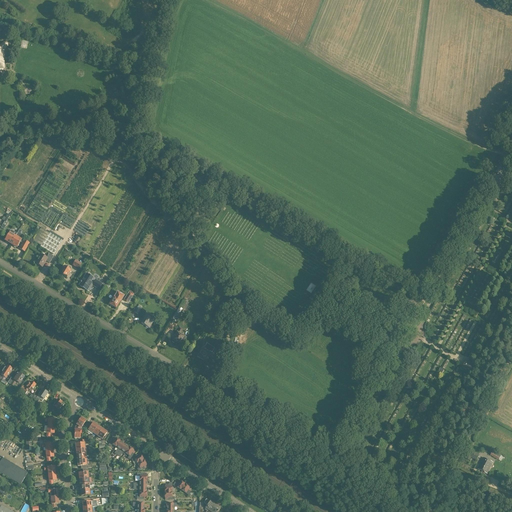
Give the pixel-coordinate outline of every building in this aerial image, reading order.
[(16,154),(25,160),(34,145),(25,139),(16,154)] [(498,155),(493,163),(500,167),(505,158),(498,155)] [(201,188),(206,191),(210,184),(205,181),(201,188)] [(41,228),(34,241),(42,245),(41,247),(55,254),(63,239),(55,234),(54,235),(41,228)] [(16,236),(11,244),(13,246),(13,247),(15,248),(16,247),(17,248),(20,242),(21,240),(18,238),(18,237),(22,231),(19,230),(18,232),(16,236)] [(9,233),(5,241),(5,242),(7,243),(8,243),(11,244),(16,236),(13,234),(13,235),(9,233)] [(22,243),(19,249),(24,252),(29,243),(24,240),(23,241),(21,240),(20,242),(22,243)] [(40,254),(35,264),(42,268),(46,261),(49,263),(53,256),(49,254),(46,258),(40,254)] [(75,260),(72,266),(78,269),(81,264),(75,260)] [(64,266),(59,274),(60,274),(62,276),(63,276),(66,278),(71,270),(70,270),(71,268),(69,266),(68,268),(64,266)] [(486,273),(476,294),(481,297),(491,277),(492,277),(492,276),(486,273)] [(86,274),(79,285),(87,291),(88,289),(89,290),(91,288),(90,287),(92,283),(96,286),(96,287),(99,289),(99,288),(102,290),(105,286),(105,285),(107,282),(104,280),(102,284),(99,282),(98,282),(94,280),(94,279),(92,278),(92,277),(88,274),(87,275),(86,274)] [(307,289),(312,293),(316,285),(311,282),(307,289)] [(129,291),(125,299),(129,302),(134,294),(129,291)] [(116,308),(120,301),(121,302),(124,296),(117,292),(116,294),(115,293),(113,297),(114,297),(109,304),(110,305),(110,306),(112,307),(113,306),(116,308)] [(146,316),(141,323),(146,326),(146,327),(147,328),(148,328),(154,318),(148,314),(147,316),(146,316)] [(181,326),(171,342),(179,346),(181,343),(182,344),(183,343),(185,344),(186,341),(185,340),(186,338),(180,334),(183,328),(181,326)] [(203,346),(197,357),(204,361),(210,351),(212,352),(214,348),(209,345),(210,345),(206,342),(205,344),(206,345),(204,347),(203,346)] [(469,364),(470,363),(467,361),(466,361),(462,367),(463,368),(466,370),(467,369),(472,372),(473,370),(474,371),(476,369),(474,368),(474,367),(469,364)] [(0,371),(0,377),(1,379),(4,374),(7,376),(12,369),(11,368),(11,367),(9,366),(8,367),(7,366),(6,368),(5,368),(1,372),(0,371)] [(8,382),(13,386),(16,382),(19,384),(24,377),(19,374),(18,376),(17,376),(14,380),(11,378),(8,382)] [(24,388),(25,388),(22,386),(19,391),(25,395),(29,390),(31,392),(36,385),(35,384),(32,382),(31,382),(30,384),(29,383),(25,389),(24,388)] [(32,398),(38,403),(40,400),(42,401),(48,393),(47,392),(45,390),(45,391),(42,389),(38,395),(35,393),(32,398)] [(47,409),(52,412),(54,408),(58,410),(61,406),(62,407),(64,404),(58,399),(53,406),(50,404),(47,409)] [(76,425),(77,425),(81,428),(86,421),(81,418),(78,422),(77,421),(76,423),(77,424),(76,425)] [(48,422),(47,426),(55,427),(55,420),(48,419),(45,419),(45,422),(48,422)] [(91,426),(88,430),(93,433),(97,426),(95,425),(96,424),(94,423),(93,424),(93,423),(92,425),(90,423),(88,425),(91,426)] [(55,427),(47,426),(47,433),(46,437),(49,437),(50,434),(54,434),(55,427)] [(93,433),(97,436),(102,429),(100,428),(100,427),(99,426),(98,427),(97,426),(93,433)] [(102,429),(97,436),(102,439),(107,432),(105,431),(105,430),(103,429),(103,430),(102,429)] [(111,441),(108,445),(110,446),(112,444),(116,447),(120,442),(120,441),(116,438),(115,439),(114,438),(112,440),(111,441)] [(76,445),(75,445),(75,447),(76,447),(76,450),(85,449),(84,443),(88,443),(88,440),(80,441),(80,444),(75,444),(76,445)] [(116,451),(114,453),(117,455),(124,445),(120,442),(116,447),(115,450),(116,451)] [(124,445),(117,455),(120,457),(122,453),(124,454),(125,453),(128,447),(124,445)] [(128,447),(125,453),(129,456),(128,458),(130,459),(133,454),(135,452),(133,451),(133,450),(129,447),(128,447)] [(479,455),(468,449),(465,455),(476,460),(479,455)] [(494,450),(491,456),(501,460),(503,454),(494,450)] [(135,460),(137,464),(143,460),(141,456),(140,456),(139,454),(136,456),(136,457),(132,459),(133,461),(135,460)] [(0,472),(20,485),(27,473),(3,459),(4,458),(3,457),(2,458),(0,456),(0,472)] [(478,469),(487,474),(493,462),(483,458),(478,469)] [(78,463),(77,463),(77,466),(78,466),(80,466),(81,469),(91,468),(91,465),(86,465),(86,460),(77,461),(78,463)] [(143,460),(137,464),(139,467),(137,469),(138,471),(143,468),(143,469),(147,467),(146,465),(143,460)] [(79,473),(79,479),(88,478),(88,477),(89,477),(88,469),(83,469),(83,473),(79,473)] [(173,485),(181,490),(185,484),(180,481),(180,482),(178,480),(176,484),(175,483),(173,485)] [(185,484),(181,490),(189,495),(190,493),(189,492),(191,489),(189,488),(189,487),(185,484)] [(47,498),(50,498),(58,497),(57,489),(50,490),(50,488),(46,489),(47,498)] [(58,497),(50,498),(51,505),(52,508),(55,508),(55,504),(59,504),(58,497)] [(210,511),(215,505),(210,501),(210,502),(206,499),(203,503),(207,505),(205,508),(206,509),(205,510),(207,511),(206,511),(210,511)]
